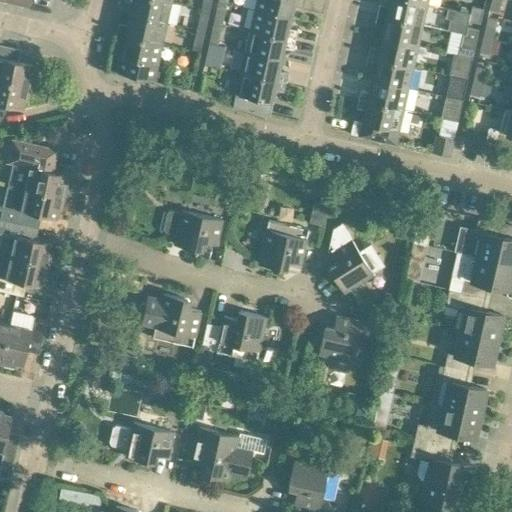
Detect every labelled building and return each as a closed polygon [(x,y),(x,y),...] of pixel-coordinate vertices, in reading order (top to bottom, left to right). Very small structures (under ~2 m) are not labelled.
[(132,3),(129,15),(166,24),(171,3),(159,0),(123,0),(124,1),(132,3)] [(244,0),(243,6),(255,8),(292,17),(294,6),(303,8),(304,0),(244,0)] [(379,5),(377,14),(422,25),(427,4),(411,0),(388,0),(387,7),(379,5)] [(500,0),(491,0),(489,9),(498,11),(500,0)] [(468,21),(479,23),(483,8),(471,6),(469,13),(470,13),(468,21)] [(216,7),(213,21),(221,23),(224,9),(216,7)] [(255,8),(250,29),(295,40),(297,30),(289,28),(292,17),(255,8)] [(456,10),(454,20),(468,23),(468,21),(470,13),(469,13),(456,10)] [(383,26),(380,37),(417,46),(422,25),(377,14),(375,24),(383,26)] [(118,24),(116,35),(161,45),(166,24),(129,15),(127,25),(118,24)] [(487,16),(483,37),(492,39),(497,18),(487,16)] [(200,17),(197,31),(205,32),(208,18),(200,17)] [(213,21),(210,35),(218,37),(221,23),(213,21)] [(457,55),(471,58),(478,29),(467,27),(465,35),(462,34),(457,55)] [(250,29),(245,50),(282,59),(285,48),(293,50),(295,40),(250,29)] [(197,31),(193,45),(201,46),(205,32),(197,31)] [(161,45),(116,35),(114,43),(122,45),(116,73),(153,81),(161,45)] [(369,47),(367,57),(413,67),(417,46),(380,37),(378,49),(369,47)] [(492,39),(483,37),(479,51),(488,53),(492,39)] [(208,42),(204,64),(220,68),(225,46),(216,44),(208,42)] [(13,61),(16,49),(0,45),(0,80),(31,87),(34,74),(31,73),(32,65),(13,61)] [(240,71),(286,82),(288,73),(279,71),(282,59),(245,50),(240,71)] [(452,54),(448,75),(450,75),(467,79),(471,58),(457,55),(452,54)] [(373,68),(371,79),(408,88),(413,67),(367,57),(365,66),(373,68)] [(485,68),(476,66),(473,79),(482,81),(485,68)] [(232,106),(232,107),(259,113),(269,115),(272,102),(275,90),(283,92),(286,82),(240,71),(232,106)] [(445,96),(462,100),(467,79),(450,75),(445,96)] [(360,89),(358,99),(403,109),(408,88),(371,79),(368,91),(360,89)] [(479,96),(482,81),(473,79),(470,94),(479,96)] [(0,103),(11,106),(23,109),(24,100),(28,101),(31,87),(0,80),(0,103)] [(445,96),(440,117),(457,121),(462,100),(445,96)] [(353,119),(350,133),(395,144),(403,109),(358,99),(356,108),(364,110),(361,121),(353,119)] [(488,127),(485,140),(511,146),(511,110),(504,108),(499,130),(488,127)] [(431,152),(449,156),(453,138),(435,135),(431,152)] [(9,185),(64,197),(67,184),(64,183),(66,175),(46,170),(49,157),(45,156),(46,148),(19,141),(17,150),(11,149),(7,162),(14,164),(9,185)] [(223,170),(217,185),(232,190),(238,175),(223,170)] [(340,181),(335,201),(348,204),(352,184),(340,181)] [(0,205),(0,218),(34,226),(37,214),(56,218),(58,210),(61,211),(64,197),(9,185),(4,207),(0,205)] [(404,214),(408,200),(387,195),(383,209),(404,214)] [(312,200),(306,222),(319,225),(324,203),(312,200)] [(216,245),(217,241),(222,219),(181,210),(181,212),(170,210),(167,212),(163,229),(165,232),(176,235),(174,241),(174,242),(176,245),(199,250),(202,248),(203,242),(216,245)] [(456,247),(455,251),(457,251),(476,256),(511,264),(511,238),(504,237),(499,236),(502,223),(478,217),(475,231),(461,227),(456,248),(456,247)] [(31,239),(34,226),(0,218),(0,254),(49,266),(52,252),(49,251),(51,243),(42,241),(31,239)] [(268,219),(263,241),(259,261),(260,264),(283,269),(286,267),(287,261),(300,264),(305,241),(308,228),(268,219)] [(359,251),(341,223),(333,228),(328,251),(336,264),(330,267),(329,271),(342,290),(345,291),(373,273),(372,272),(383,265),(370,244),(359,251)] [(464,278),(461,291),(485,297),(488,284),(509,289),(511,274),(511,264),(476,256),(457,251),(451,275),(464,278)] [(46,279),(49,266),(0,254),(0,290),(18,295),(21,282),(41,287),(43,279),(46,279)] [(404,283),(401,296),(415,299),(417,286),(404,283)] [(485,297),(461,291),(448,289),(445,305),(464,310),(459,330),(497,339),(503,315),(482,310),(485,297)] [(138,308),(138,312),(139,315),(142,316),(141,323),(155,326),(152,337),(192,346),(200,311),(188,308),(189,302),(187,298),(164,293),(162,295),(161,299),(147,296),(145,303),(142,302),(139,305),(138,308)] [(212,350),(256,360),(259,347),(263,348),(265,347),(267,337),(266,335),(262,334),(265,318),(263,316),(241,311),(238,312),(236,319),(224,316),(221,326),(207,323),(202,348),(212,350)] [(367,337),(370,323),(336,315),(333,328),(326,326),(323,328),(318,351),(320,354),(352,361),(358,335),(367,337)] [(27,346),(40,348),(46,319),(34,317),(31,329),(9,324),(0,363),(14,367),(15,363),(23,365),(27,346)] [(395,317),(393,329),(405,332),(408,320),(395,317)] [(0,363),(9,324),(0,322),(0,363)] [(447,352),(444,366),(468,371),(471,358),(492,363),(497,339),(459,330),(454,354),(447,352)] [(212,350),(202,348),(199,362),(209,364),(212,350)] [(137,357),(101,349),(99,361),(98,362),(133,371),(137,357)] [(389,353),(386,365),(397,367),(399,355),(389,353)] [(448,381),(442,404),(480,413),(486,389),(465,384),(468,371),(444,366),(441,379),(448,381)] [(207,396),(191,392),(186,416),(201,419),(207,396)] [(414,437),(427,440),(451,445),(454,432),(475,437),(480,413),(442,404),(431,402),(428,401),(423,425),(417,423),(414,437)] [(0,465),(0,476),(10,479),(19,438),(7,436),(12,416),(3,414),(4,411),(0,410),(0,451),(3,452),(0,465)] [(150,462),(153,460),(155,454),(167,457),(173,431),(133,422),(132,428),(116,425),(112,427),(109,442),(111,446),(127,449),(126,454),(128,457),(150,462)] [(365,442),(369,425),(354,422),(350,439),(365,442)] [(199,427),(191,462),(203,465),(202,471),(204,474),(227,479),(229,477),(230,474),(246,477),(253,450),(263,452),(266,439),(240,433),(239,436),(199,427)] [(425,482),(421,499),(450,506),(460,463),(447,460),(451,445),(427,440),(414,437),(409,456),(420,458),(417,473),(417,474),(417,475),(417,476),(418,477),(418,478),(419,479),(421,480),(422,481),(423,482),(425,482)] [(288,485),(290,488),(296,490),(293,502),(319,508),(321,497),(333,499),(339,474),(327,471),(328,468),(296,461),(293,463),(288,485)] [(372,482),(360,490),(361,492),(368,502),(371,507),(383,500),(372,482)]
